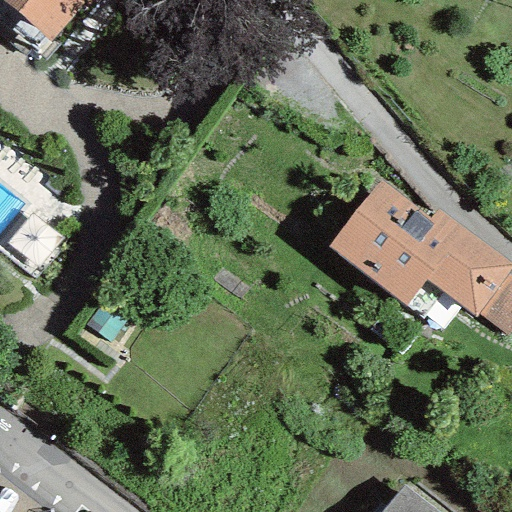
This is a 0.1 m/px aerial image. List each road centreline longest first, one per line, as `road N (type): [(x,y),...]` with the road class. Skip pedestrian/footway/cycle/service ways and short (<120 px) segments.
road 1 (residential): [(511,254),(480,233),(342,85),(281,0)]
road 2 (unknown): [(67,208),(68,186),(53,157),(0,105)]
